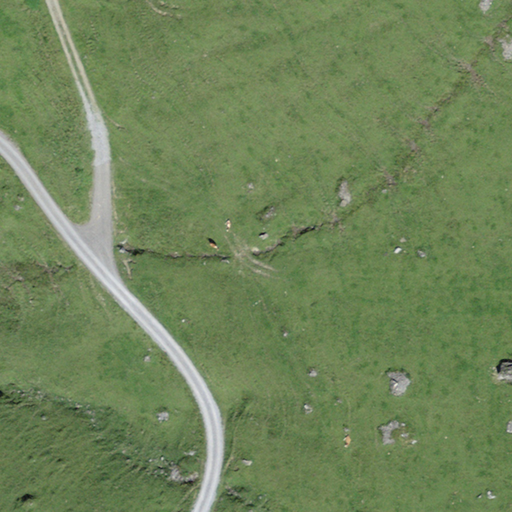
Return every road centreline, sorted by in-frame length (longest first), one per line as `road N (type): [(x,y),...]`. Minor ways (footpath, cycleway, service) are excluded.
road 1 (track): [(205,511),(216,494),(216,427),(168,339),(96,265)]
road 2 (track): [(96,265),(110,190),(104,141),(52,0)]
road 3 (track): [(96,265),(0,144)]
